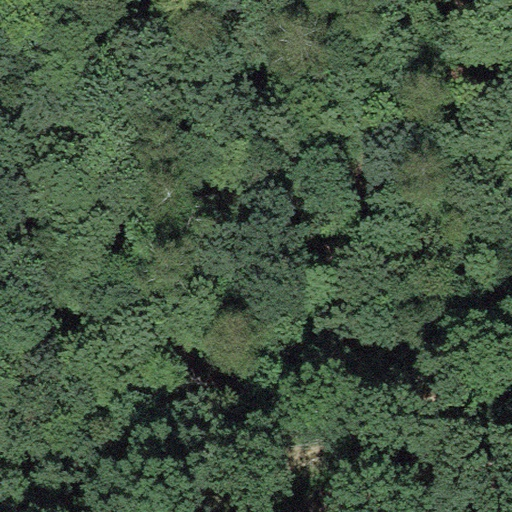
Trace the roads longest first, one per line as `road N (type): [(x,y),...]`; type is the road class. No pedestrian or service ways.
road 1 (track): [(85,511),(511,335)]
road 2 (track): [(148,0),(0,286)]
